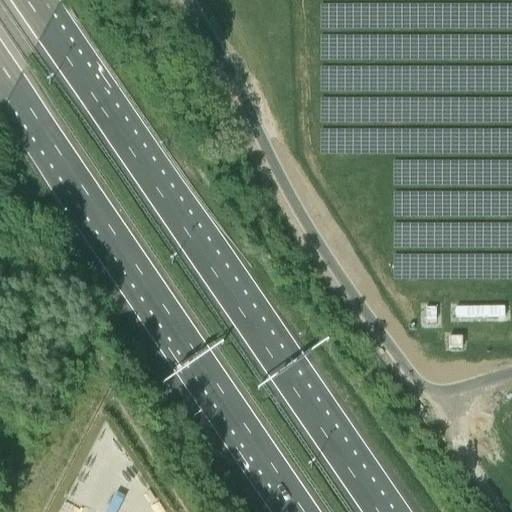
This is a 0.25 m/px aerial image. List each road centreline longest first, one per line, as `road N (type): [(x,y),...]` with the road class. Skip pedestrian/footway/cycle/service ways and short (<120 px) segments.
road 1 (trunk): [(376,511),(25,0)]
road 2 (trunk): [(0,66),(304,511)]
road 3 (track): [(505,511),(459,446),(458,389)]
